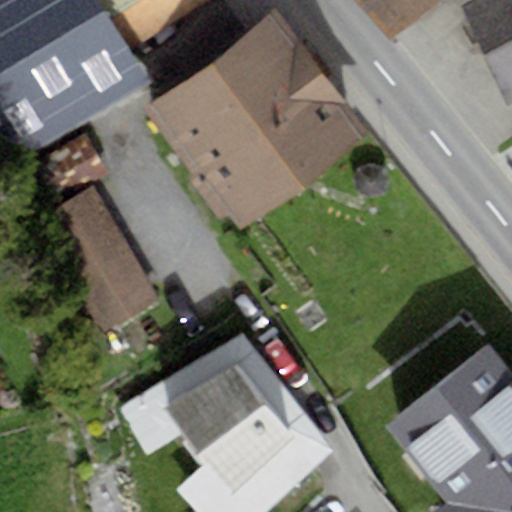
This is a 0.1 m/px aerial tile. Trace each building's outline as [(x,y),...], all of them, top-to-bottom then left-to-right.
[(100,0),(0,0),(0,171),(149,82),(131,51),(110,15),(100,0)] [(100,0),(110,15),(135,0),(100,0)] [(135,0),(110,15),(131,51),(213,0),(135,0)] [(354,0),(383,33),(425,0),(354,0)] [(511,0),(481,0),(464,8),(503,97),(511,92),(511,0)] [(275,12),(147,109),(197,175),(189,180),(220,221),(227,215),(238,230),(366,133),(275,12)] [(105,173),(84,136),(22,170),(43,208),(105,173)] [(382,167),(367,163),(356,171),(352,181),(356,193),(371,198),(383,192),(388,180),(382,167)] [(93,188),(34,221),(97,334),(157,300),(93,188)] [(241,336),(117,407),(146,456),(183,435),(200,467),(173,491),(193,511),(265,511),(331,450),(241,336)] [(511,511),(511,373),(487,341),(379,422),(441,503),(430,511),(511,511)]
